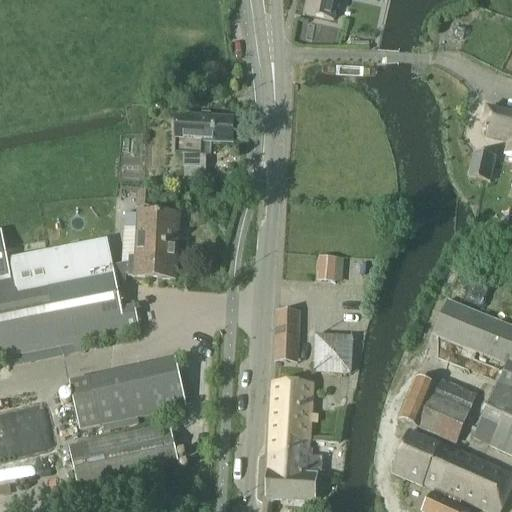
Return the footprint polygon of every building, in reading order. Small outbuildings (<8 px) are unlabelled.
[(307,0),(304,16),(333,22),(337,0),(307,0)] [(511,116),(486,110),(481,129),(487,131),(485,138),(508,143),(505,156),(511,157),(511,116)] [(231,121),(175,121),(176,156),(182,156),(182,179),(204,179),(205,170),(203,170),(203,157),(200,157),(199,143),(209,143),(231,143),(231,121)] [(489,184),(494,157),(472,153),(467,179),(489,184)] [(234,174),(226,174),(226,186),(234,186),(234,174)] [(149,209),(149,192),(138,192),(137,209),(149,209)] [(136,231),(135,245),(175,247),(177,218),(137,215),(136,231)] [(0,359),(6,358),(83,343),(124,335),(138,332),(133,308),(119,310),(116,295),(121,293),(122,278),(126,277),(126,279),(133,280),(173,282),(175,247),(135,245),(134,263),(122,266),(111,269),(108,257),(94,260),(91,246),(33,257),(9,262),(12,276),(9,276),(4,249),(0,232),(0,359)] [(318,260),(316,284),(334,285),(335,261),(318,260)] [(511,329),(446,302),(432,335),(504,365),(497,383),(471,441),(487,448),(511,458),(511,329)] [(296,366),(297,340),(298,315),(275,314),(274,339),(273,365),(296,366)] [(333,337),(332,374),(348,374),(350,372),(352,341),(348,338),(333,337)] [(86,381),(65,385),(76,432),(97,428),(102,426),(136,419),(183,408),(172,361),(86,381)] [(433,388),(415,381),(398,422),(454,445),(474,398),(436,382),(433,388)] [(287,441),(308,442),(311,387),(272,385),(268,455),(286,456),(287,441)] [(76,489),(176,466),(166,425),(66,449),(76,489)] [(458,456),(407,434),(389,476),(420,489),(421,486),(431,490),(421,511),(467,511),(468,511),(441,500),(444,495),(483,511),(499,511),(511,483),(511,477),(480,463),(459,454),(458,456)] [(307,457),(308,442),(287,441),(286,456),(268,455),(266,502),(268,502),(314,505),(315,478),(320,478),(322,458),(307,457)]
